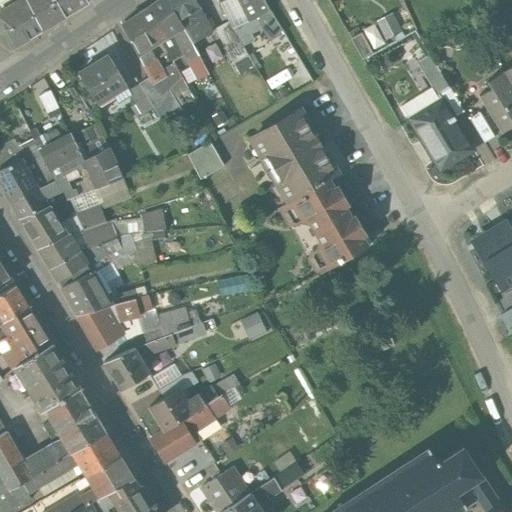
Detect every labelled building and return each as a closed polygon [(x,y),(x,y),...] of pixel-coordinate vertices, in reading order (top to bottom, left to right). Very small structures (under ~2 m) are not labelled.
[(18,0),(19,3),(0,13),(0,12),(0,27),(1,27),(3,31),(4,31),(13,47),(42,30),(27,0),(18,0)] [(55,0),(27,0),(42,30),(65,16),(55,0)] [(87,0),(55,0),(65,16),(89,2),(87,0)] [(182,25),(168,0),(157,0),(154,3),(144,10),(160,39),(171,32),(187,61),(198,54),(192,43),(181,25),(182,25)] [(168,0),(182,25),(181,25),(192,43),(212,32),(195,0),(196,0),(168,0)] [(270,10),(264,0),(238,0),(250,21),(264,14),(270,10)] [(254,40),(236,5),(224,11),(233,28),(243,46),(254,40)] [(162,70),(149,46),(160,39),(144,10),(122,25),(137,53),(150,79),(153,85),(162,97),(169,89),(178,80),(181,77),(174,64),(162,70)] [(283,33),(270,10),(264,14),(266,17),(262,26),(271,40),(283,33)] [(233,28),(229,22),(215,29),(233,64),(248,56),(243,46),(233,28)] [(361,33),(351,39),(362,60),(373,54),(361,33)] [(209,74),(198,54),(187,61),(191,68),(184,71),(190,84),(209,74)] [(450,87),(430,54),(417,62),(437,95),(450,87)] [(108,56),(80,73),(98,103),(126,86),(108,56)] [(511,66),(503,72),(511,86),(511,66)] [(511,86),(503,72),(487,81),(491,88),(479,96),(501,133),(511,125),(511,86)] [(162,97),(153,85),(150,79),(140,85),(152,105),(153,106),(159,117),(168,113),(179,107),(169,89),(162,97)] [(140,85),(130,92),(143,112),(153,106),(152,105),(140,85)] [(51,110),(61,108),(56,91),(46,94),(51,110)] [(473,148),(442,99),(410,119),(439,166),(443,167),(473,148)] [(301,110),(253,139),(256,137),(266,156),(264,157),(280,184),(282,183),(292,200),(330,178),(338,173),(301,110)] [(494,137),(479,112),(469,119),(484,143),(494,137)] [(168,113),(159,117),(163,124),(171,120),(168,113)] [(92,127),(85,131),(80,122),(72,127),(87,158),(94,171),(115,161),(103,136),(98,139),(92,127)] [(45,146),(39,150),(56,180),(57,182),(66,177),(87,168),(83,160),(84,159),(71,133),(45,146)] [(45,146),(40,136),(34,139),(39,150),(45,146)] [(34,139),(33,139),(22,145),(29,160),(33,158),(44,177),(52,173),(39,150),(34,139)] [(210,142),(187,155),(201,180),(223,167),(210,142)] [(39,188),(22,158),(0,170),(0,183),(11,203),(39,189),(39,188)] [(115,161),(94,171),(87,158),(84,159),(83,160),(87,168),(96,188),(122,177),(115,161)] [(56,180),(39,188),(39,189),(49,207),(50,207),(79,195),(76,188),(72,190),(66,177),(57,182),(56,180)] [(292,200),(282,206),(292,222),(297,224),(302,221),(310,222),(316,231),(349,211),(330,178),(292,200)] [(39,189),(11,203),(20,219),(49,207),(39,189)] [(49,207),(20,219),(38,249),(68,236),(84,230),(77,215),(61,225),(50,207),(49,207)] [(101,207),(77,215),(84,230),(106,223),(101,207)] [(349,211),(316,231),(321,240),(318,248),(312,251),(311,256),(321,273),(369,245),(349,211)] [(511,282),(511,228),(507,220),(483,235),(487,241),(476,247),(502,289),(511,282)] [(112,228),(97,235),(101,245),(117,238),(112,228)] [(68,236),(38,249),(50,268),(79,253),(68,236)] [(117,238),(101,245),(106,255),(121,248),(117,238)] [(79,253),(50,268),(57,280),(70,273),(75,280),(90,272),(85,264),(88,263),(90,265),(103,259),(102,257),(106,255),(101,245),(79,253)] [(129,254),(112,264),(116,271),(133,262),(129,254)] [(0,289),(12,282),(0,262),(0,289)] [(75,280),(61,288),(76,315),(113,305),(94,273),(91,275),(90,272),(75,280)] [(15,287),(0,295),(0,318),(4,324),(28,308),(15,287)] [(135,290),(117,295),(119,303),(131,299),(137,298),(135,290)] [(137,298),(131,299),(134,310),(149,305),(147,296),(137,298)] [(113,305),(76,315),(98,352),(112,343),(110,339),(122,333),(116,320),(135,315),(134,310),(131,299),(119,303),(113,305)] [(28,308),(4,324),(10,334),(0,339),(0,348),(12,368),(15,366),(51,344),(28,308)] [(184,310),(159,317),(162,328),(130,338),(133,348),(170,334),(191,326),(184,310)] [(245,318),(254,337),(271,329),(262,310),(245,318)] [(0,318),(0,339),(10,334),(4,324),(0,318)] [(191,326),(170,334),(175,344),(195,336),(191,326)] [(133,348),(104,362),(121,390),(149,373),(139,356),(175,344),(170,334),(133,348)] [(51,344),(15,366),(43,410),(45,409),(79,389),(51,344)] [(223,359),(201,369),(206,380),(228,369),(223,359)] [(167,371),(151,379),(158,391),(174,383),(167,371)] [(223,381),(212,388),(217,397),(221,395),(228,390),(223,381)] [(177,389),(149,408),(163,431),(205,405),(217,397),(212,388),(211,387),(186,402),(177,389)] [(79,389),(45,409),(52,420),(44,425),(55,443),(23,462),(31,475),(40,470),(105,432),(95,416),(95,415),(89,406),(79,389)] [(217,397),(205,405),(213,417),(232,404),(228,399),(225,401),(221,395),(217,397)] [(163,431),(150,439),(164,461),(213,430),(209,423),(214,419),(213,417),(205,405),(163,431)] [(4,432),(0,434),(0,468),(3,473),(0,475),(0,493),(9,488),(21,481),(31,475),(23,462),(4,432)] [(105,432),(40,470),(47,482),(79,464),(86,477),(120,456),(105,432)] [(438,459),(436,460),(428,447),(426,448),(428,450),(416,458),(415,456),(413,457),(414,459),(402,467),(401,465),(400,466),(401,468),(389,475),(388,474),(386,475),(387,476),(376,484),(375,482),(373,483),(374,485),(362,493),(361,491),(359,492),(361,494),(349,501),(348,500),(346,501),(347,503),(335,510),(334,509),(333,510),(334,511),(332,511),(453,511),(463,506),(465,507),(477,499),(485,511),(505,511),(499,503),(500,503),(463,446),(439,461),(438,459)] [(120,456),(86,477),(93,488),(86,488),(78,493),(85,504),(85,505),(89,503),(133,478),(120,456)] [(296,463),(261,486),(268,498),(304,475),(296,463)] [(233,467),(200,488),(215,511),(220,511),(250,493),(233,467)] [(31,475),(21,481),(28,492),(47,482),(40,470),(31,475)] [(154,511),(133,478),(89,503),(94,511),(108,511),(109,511),(107,509),(117,503),(122,511),(154,511)] [(78,493),(46,511),(72,511),(85,504),(78,493)] [(250,493),(220,511),(268,511),(262,503),(258,506),(250,493)] [(85,505),(73,511),(94,511),(89,503),(85,505)]
